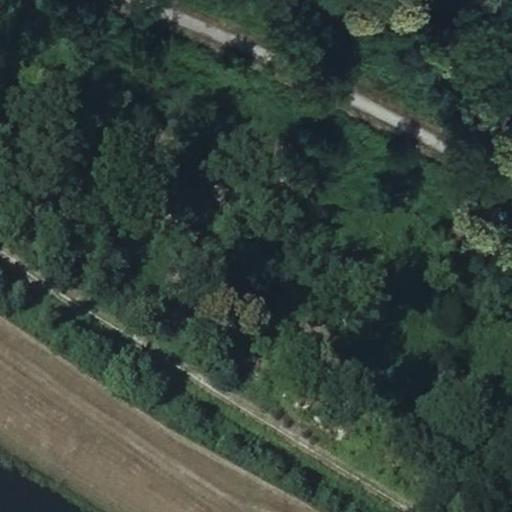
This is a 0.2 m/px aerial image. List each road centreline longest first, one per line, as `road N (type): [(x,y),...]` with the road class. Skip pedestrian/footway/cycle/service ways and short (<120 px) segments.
road 1 (track): [(0,246),(446,511)]
road 2 (track): [(124,0),(274,63),(511,184)]
